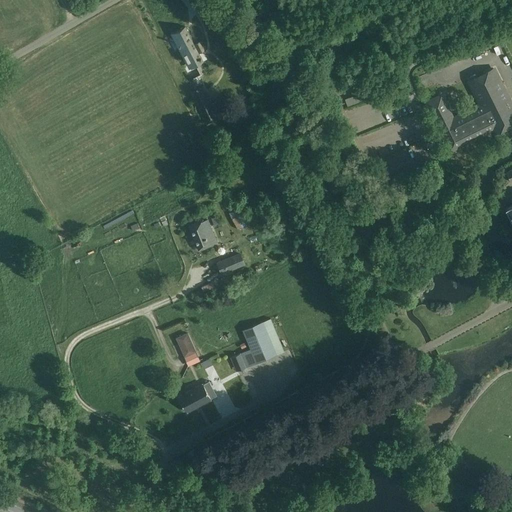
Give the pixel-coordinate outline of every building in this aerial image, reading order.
[(202,58),(199,53),(205,50),(199,41),(194,43),(185,27),(174,33),(190,65),(202,58)] [(466,81),(478,104),(453,116),(442,93),(425,102),(438,128),(441,135),(448,148),(450,153),(492,132),(493,135),(511,126),(511,101),(495,67),(466,81)] [(211,104),(206,94),(202,86),(191,91),(195,100),(208,124),(218,118),(215,113),(211,104)] [(451,112),(470,103),(464,91),(445,100),(451,112)] [(219,102),(227,98),(224,93),(216,97),(219,102)] [(345,100),(347,107),(368,100),(365,93),(345,100)] [(368,169),(379,192),(390,187),(380,164),(368,169)] [(236,172),(226,176),(228,182),(238,178),(236,172)] [(245,212),(232,217),(234,224),(241,221),(244,230),(251,228),(245,212)] [(212,243),(217,241),(208,219),(203,221),(203,220),(189,225),(199,250),(213,245),(212,243)] [(256,237),(262,243),(277,229),(272,224),(256,237)] [(222,274),(246,264),(241,253),(217,263),(222,274)] [(250,349),(240,353),(246,367),(256,363),(276,355),(263,321),(256,324),(242,330),(250,349)] [(184,357),(196,352),(188,332),(176,338),(184,357)] [(191,367),(200,363),(196,356),(188,361),(191,367)] [(321,376),(319,371),(307,377),(310,382),(321,376)] [(191,384),(196,378),(188,372),(183,378),(191,384)] [(203,383),(179,396),(187,412),(211,399),(206,389),(212,386),(209,381),(203,384),(203,383)] [(200,456),(193,448),(187,453),(194,461),(200,456)]
